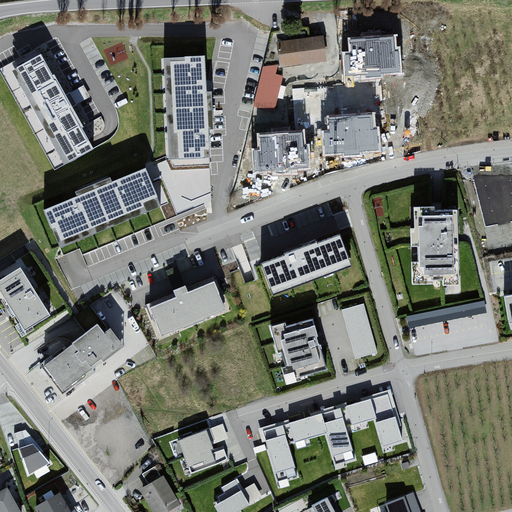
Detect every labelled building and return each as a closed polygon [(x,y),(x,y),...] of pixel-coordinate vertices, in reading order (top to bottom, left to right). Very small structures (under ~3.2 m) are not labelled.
[(394,47),(393,35),(350,38),(352,53),(342,54),(344,76),(400,72),(398,46),(394,47)] [(323,38),(281,42),(284,65),(326,60),(323,38)] [(42,55),(10,74),(66,171),(98,153),(92,141),(42,55)] [(208,58),(163,60),(167,162),(213,160),(208,58)] [(277,66),(264,68),(257,104),(273,107),(281,77),(274,75),(277,66)] [(373,130),(372,116),(330,118),(331,132),(324,132),(325,153),(379,150),(378,129),(373,130)] [(302,132),(260,135),(261,151),(254,152),(256,172),(309,167),(308,144),(303,145),(302,132)] [(250,146),(258,145),(257,135),(249,136),(250,146)] [(161,211),(144,170),(44,211),(61,252),(161,211)] [(431,210),(431,206),(411,206),(411,229),(409,229),(409,246),(415,246),(416,262),(409,262),(409,283),(430,283),(430,280),(439,280),(439,284),(455,283),(454,210),(431,210)] [(339,235),(261,262),(270,290),(349,263),(339,235)] [(511,266),(511,258),(491,260),(493,280),(502,279),(503,286),(511,285),(511,279),(511,274),(511,273),(511,266)] [(20,269),(0,281),(0,303),(22,336),(50,316),(20,269)] [(177,299),(150,310),(163,340),(184,331),(184,333),(208,323),(207,321),(229,312),(217,283),(191,294),(188,287),(174,293),(177,299)] [(511,293),(502,295),(507,326),(511,324),(511,293)] [(427,333),(487,325),(483,299),(406,310),(410,337),(427,334),(427,333)] [(360,301),(339,307),(353,357),(374,352),(360,301)] [(299,376),(327,369),(313,319),(286,327),(285,323),(270,327),(286,384),(300,381),(299,376)] [(101,336),(95,328),(42,367),(63,396),(126,350),(110,329),(101,336)] [(343,404),(339,405),(344,424),(373,416),(381,446),(403,439),(398,424),(403,423),(391,385),(341,400),(343,404)] [(339,405),(287,420),(293,442),(325,433),(334,462),(353,456),(344,424),(339,405)] [(287,420),(260,427),(275,479),(295,474),(286,444),(293,442),(287,420)] [(191,476),(227,462),(222,451),(213,455),(203,430),(177,441),(191,476)] [(20,448),(28,475),(50,463),(33,444),(20,448)] [(363,454),(364,461),(377,458),(376,451),(363,454)] [(147,483),(135,490),(148,511),(163,511),(176,505),(153,467),(141,474),(147,483)] [(0,511),(14,511),(0,487),(0,511)] [(239,487),(213,502),(219,511),(240,511),(250,507),(239,487)] [(420,511),(413,491),(383,500),(386,510),(381,511),(420,511)] [(325,493),(310,502),(310,505),(306,507),(308,511),(341,511),(332,492),(326,496),(325,493)] [(71,511),(62,496),(36,511),(71,511)] [(304,496),(278,506),(279,511),(290,511),(308,505),(304,496)]
